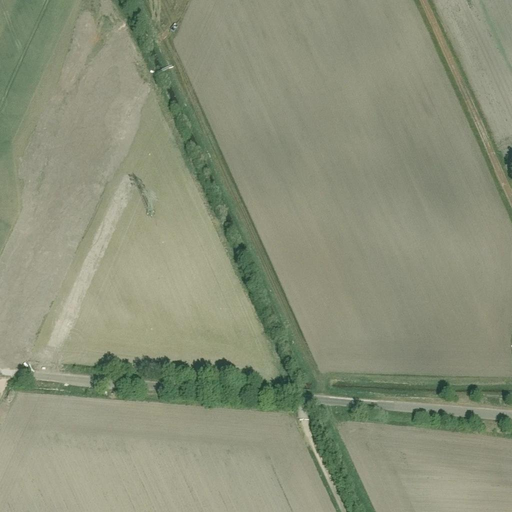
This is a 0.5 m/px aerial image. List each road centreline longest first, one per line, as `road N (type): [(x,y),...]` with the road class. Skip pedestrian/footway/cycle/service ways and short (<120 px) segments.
road 1 (unclassified): [(511,418),(0,372)]
road 2 (track): [(344,511),(304,426),(303,400)]
